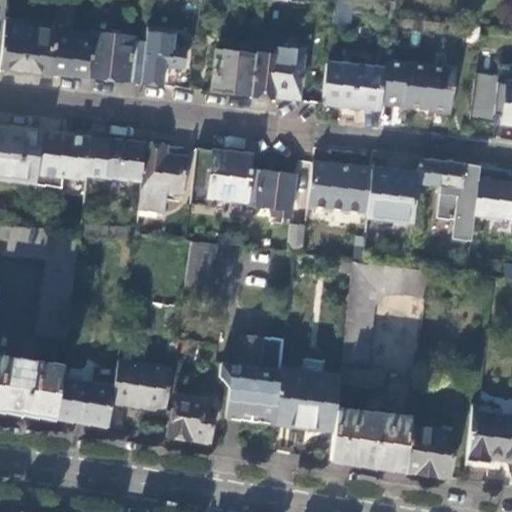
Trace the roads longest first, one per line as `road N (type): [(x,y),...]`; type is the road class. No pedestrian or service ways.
road 1 (residential): [(511,152),(0,90)]
road 2 (primary): [(0,462),(338,511)]
